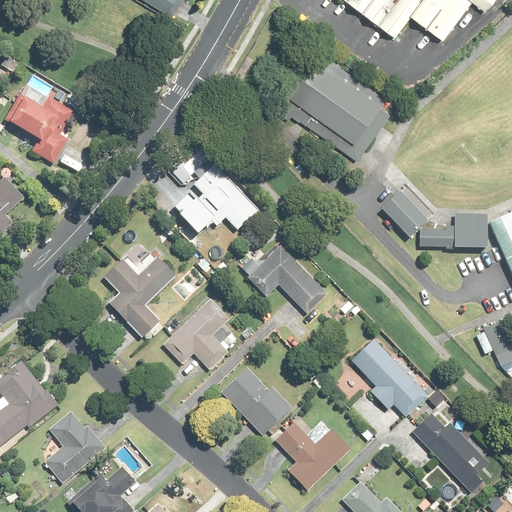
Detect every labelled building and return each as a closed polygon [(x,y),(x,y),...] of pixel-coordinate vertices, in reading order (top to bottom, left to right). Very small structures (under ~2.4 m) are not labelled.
[(146,0),(175,16),(184,0),(146,0)] [(346,0),(398,37),(412,18),(443,41),(473,0),(475,0),(490,11),(497,0),(346,0)] [(382,106),(312,58),(284,99),(354,146),(382,106)] [(33,149),(56,163),(72,136),(62,131),(76,109),(50,94),(43,105),(21,91),(5,117),(40,138),(33,149)] [(188,194),(175,206),(181,212),(180,213),(199,233),(212,220),(217,226),(226,217),(237,230),(259,209),(215,164),(194,184),(203,194),(199,198),(197,196),(193,200),(188,194)] [(0,232),(13,220),(8,213),(27,195),(4,171),(0,175),(0,232)] [(436,212),(408,184),(381,211),(409,239),(436,212)] [(488,249),(488,214),(455,215),(455,230),(421,230),(421,250),(488,249)] [(511,215),(492,225),(511,266),(511,215)] [(205,244),(193,231),(186,237),(198,250),(205,244)] [(280,243),(247,275),(268,297),(281,285),(305,309),(325,290),(280,243)] [(119,290),(109,300),(143,337),(164,318),(149,303),(181,273),(161,252),(140,272),(127,258),(106,277),(119,290)] [(212,295),(161,342),(182,365),(196,352),(210,368),(231,349),(216,333),(233,318),(212,295)] [(430,393),(375,336),(352,358),(376,383),(370,388),(390,408),(395,403),(407,415),(430,393)] [(0,396),(0,446),(57,404),(24,359),(0,377),(0,388),(4,393),(0,396)] [(252,362),(220,391),(260,435),(292,406),(252,362)] [(109,446),(74,404),(47,427),(62,444),(43,460),(64,484),(109,446)] [(438,405),(410,431),(469,492),(485,477),(478,469),(489,459),(438,405)] [(287,467),(309,490),(348,451),(322,424),(308,438),(294,423),(275,441),(294,460),(287,467)] [(66,502),(74,511),(131,511),(134,510),(120,494),(135,481),(122,466),(107,480),(99,472),(66,502)] [(408,511),(390,493),(382,501),(361,479),(342,497),(356,511),(408,511)] [(177,511),(163,496),(146,511),(177,511)]
